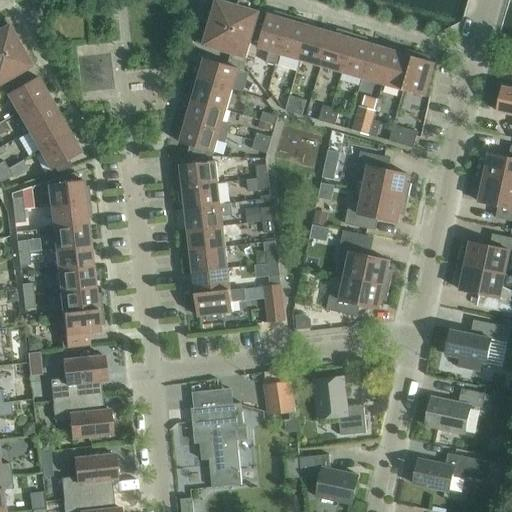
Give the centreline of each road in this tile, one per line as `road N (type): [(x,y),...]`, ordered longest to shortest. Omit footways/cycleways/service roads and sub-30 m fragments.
road 1 (residential): [(412,340),(488,0)]
road 2 (residential): [(153,377),(412,340)]
road 3 (residential): [(153,377),(130,162)]
road 4 (residential): [(375,511),(412,340)]
road 5 (residential): [(163,511),(153,377)]
